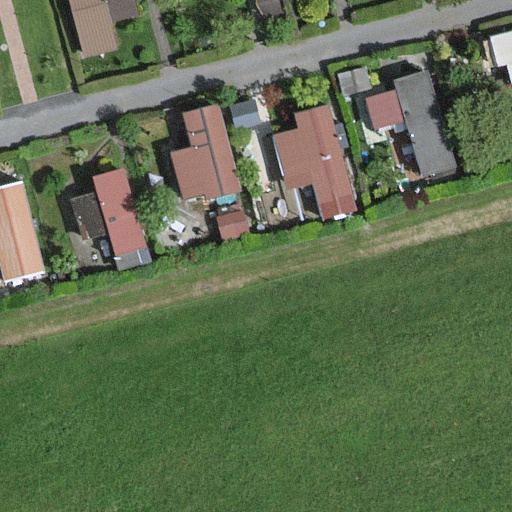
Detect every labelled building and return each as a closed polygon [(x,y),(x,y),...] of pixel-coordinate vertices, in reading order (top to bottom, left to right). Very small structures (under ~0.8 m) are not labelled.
[(122,39),(116,14),(145,6),(143,0),(75,0),(88,48),(122,39)] [(511,22),(493,29),(511,84),(511,22)] [(397,177),(460,159),(432,62),(369,80),(397,177)] [(222,93),(170,107),(193,192),(245,178),(222,93)] [(345,103),(271,113),(285,212),(359,202),(345,103)] [(97,167),(121,248),(151,239),(127,158),(97,167)] [(0,249),(4,273),(48,265),(31,171),(0,176),(0,249)] [(94,175),(68,183),(87,246),(113,238),(94,175)]
